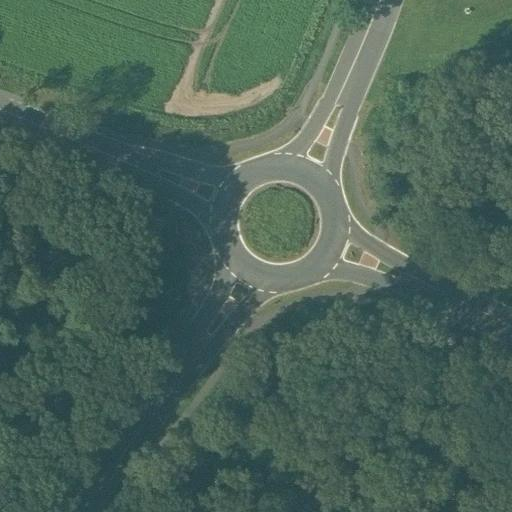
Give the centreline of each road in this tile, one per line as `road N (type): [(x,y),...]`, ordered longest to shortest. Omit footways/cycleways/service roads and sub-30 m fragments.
road 1 (tertiary): [(250,272),(78,511)]
road 2 (tertiary): [(0,108),(227,200)]
road 3 (tertiary): [(331,244),(511,328)]
road 4 (tertiary): [(380,0),(304,172)]
